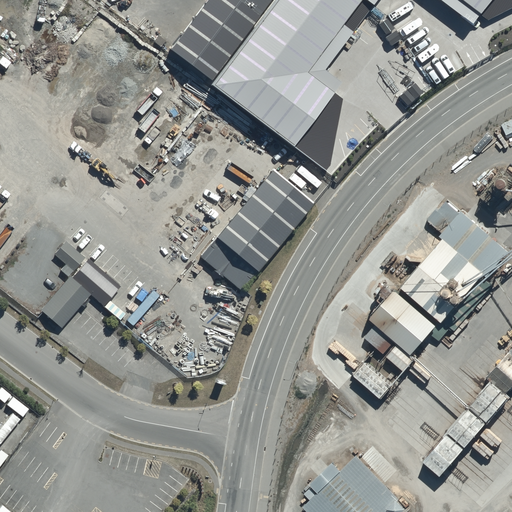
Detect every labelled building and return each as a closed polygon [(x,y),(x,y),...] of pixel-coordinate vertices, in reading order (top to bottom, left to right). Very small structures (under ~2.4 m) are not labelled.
[(46,74),(53,81),(41,95),(52,104),(45,111),(53,118),(59,111),(62,113),(143,21),(122,3),(67,66),(59,59),(46,74)] [(511,119),(502,124),(506,134),(511,131),(511,119)] [(271,169),(199,257),(241,291),(313,203),(271,169)] [(447,198),(429,218),(476,259),(485,248),(469,234),(454,221),(462,212),(447,198)] [(444,240),(403,288),(444,323),(485,274),(444,240)] [(115,285),(68,243),(58,255),(76,271),(41,310),(61,328),(90,295),(99,303),(115,285)] [(438,326),(393,288),(369,316),(414,354),(438,326)] [(511,348),(488,376),(492,380),(424,457),(443,474),(511,396),(508,393),(511,387),(511,348)] [(366,360),(355,373),(382,398),(381,399),(385,403),(384,404),(388,408),(402,393),(366,360)] [(352,439),(292,499),(305,511),(375,511),(400,488),(352,439)] [(0,470),(0,481),(4,485),(9,479),(0,470)]
